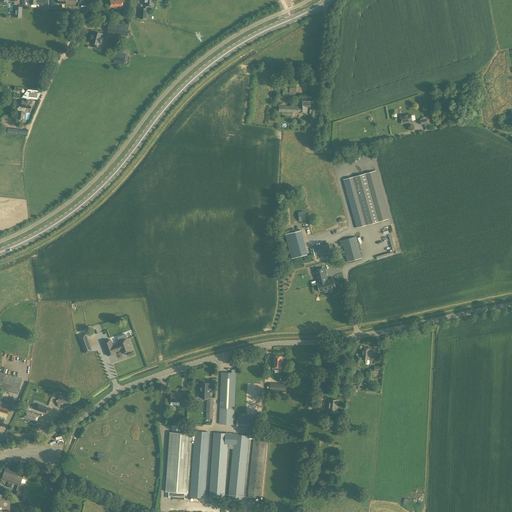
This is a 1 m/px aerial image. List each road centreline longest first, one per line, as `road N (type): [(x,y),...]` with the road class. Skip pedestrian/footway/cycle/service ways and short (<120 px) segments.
road 1 (unclassified): [(69,425),(117,391),(238,350),(356,336),(511,303)]
road 2 (secondary): [(0,254),(88,201),(217,62),(324,5)]
road 3 (secondary): [(322,1),(208,63),(95,190),(0,250)]
road 4 (residential): [(391,134),(308,149),(324,5)]
